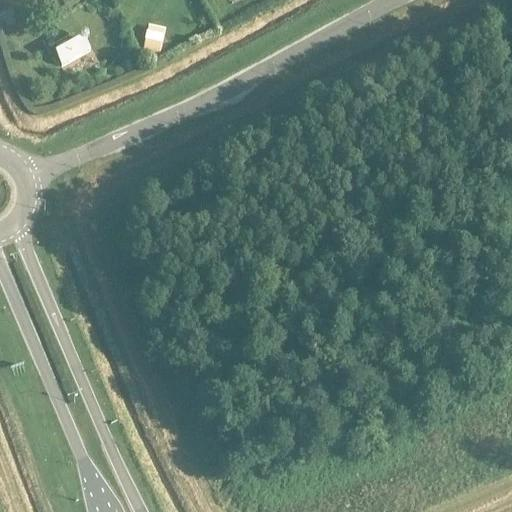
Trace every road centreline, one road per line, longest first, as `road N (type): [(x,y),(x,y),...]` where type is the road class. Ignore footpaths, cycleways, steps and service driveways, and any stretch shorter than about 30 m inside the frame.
road 1 (unclassified): [(28,171),(198,101),(389,0)]
road 2 (unclassified): [(139,511),(17,232)]
road 3 (unclassified): [(0,279),(104,511)]
